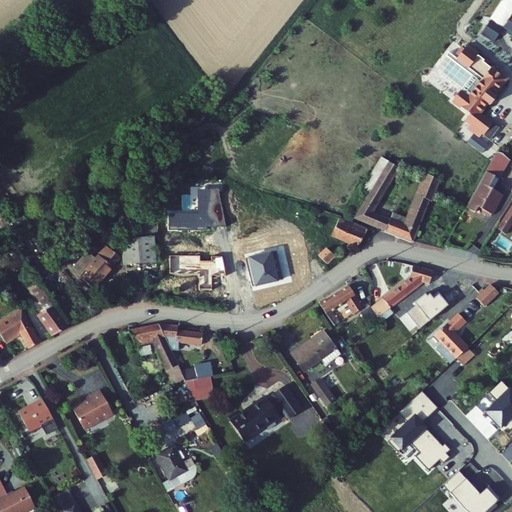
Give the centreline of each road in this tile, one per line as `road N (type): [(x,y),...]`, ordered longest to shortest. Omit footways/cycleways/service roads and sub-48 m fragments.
road 1 (residential): [(511,273),(374,250),(271,316),(116,319),(0,376)]
road 2 (unknown): [(106,322),(154,447)]
road 3 (unknown): [(255,320),(253,365),(322,415)]
